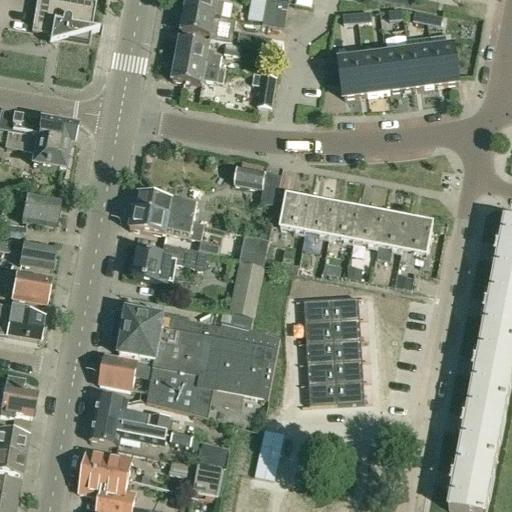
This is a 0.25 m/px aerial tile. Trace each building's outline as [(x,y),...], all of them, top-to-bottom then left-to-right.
[(67,0),(37,0),(31,36),(50,39),(49,47),(67,41),(89,45),(90,35),(99,33),(91,32),(96,5),(67,0)] [(236,8),(224,6),(218,5),(218,0),(185,0),(185,8),(187,8),(186,15),(233,23),(236,8)] [(270,0),(269,5),(288,8),(289,0),(270,0)] [(288,8),(269,5),(269,8),(266,7),(262,29),(284,32),(288,8)] [(230,39),(233,23),(186,15),(184,22),(182,21),(180,32),(182,33),(182,36),(211,41),(212,36),(230,39)] [(403,15),(389,16),(389,25),(403,24),(403,15)] [(357,18),(358,27),(372,26),(371,17),(357,18)] [(414,25),(427,28),(429,19),(415,17),(414,25)] [(344,28),(358,27),(357,18),(343,19),(344,28)] [(429,19),(427,28),(441,31),(443,22),(429,19)] [(240,50),(277,56),(278,45),(242,39),(240,50)] [(222,57),(215,55),(209,54),(210,49),(180,44),(180,47),(178,46),(176,57),(178,57),(177,64),(220,72),(222,57)] [(243,51),(240,50),(226,48),(225,58),(241,61),(243,51)] [(431,53),(435,91),(459,88),(454,50),(431,53)] [(431,53),(408,56),(413,94),(435,91),(431,53)] [(408,56),(385,59),(390,97),(413,94),(408,56)] [(368,100),(390,97),(385,59),(363,62),(368,100)] [(368,100),(363,62),(339,65),(344,103),(368,100)] [(226,73),(220,72),(177,64),(176,71),(173,71),(171,81),(174,82),(173,85),(203,90),(204,85),(223,88),(226,73)] [(254,80),(251,80),(249,92),(252,92),(253,89),(261,91),(258,110),(271,113),(277,82),(254,78),(254,80)] [(68,148),(72,149),(75,131),(0,117),(0,133),(9,135),(9,137),(68,147),(68,148)] [(64,174),(68,148),(68,147),(9,137),(6,151),(35,157),(33,168),(64,174)] [(238,172),(235,189),(263,194),(266,178),(238,172)] [(282,180),(266,178),(263,194),(261,207),(276,210),(282,180)] [(55,232),(60,206),(41,203),(41,200),(16,195),(14,205),(25,207),(22,226),(55,232)] [(169,221),(194,227),(197,209),(172,204),(173,202),(137,195),(134,214),(169,221)] [(305,237),(311,204),(287,200),(280,232),(305,237)] [(329,242),(335,209),(311,204),(305,237),(329,242)] [(354,246),(360,213),(335,209),(329,242),(354,246)] [(378,251),(384,218),(360,213),(354,246),(378,251)] [(194,227),(169,221),(134,214),(130,233),(166,240),(167,237),(201,244),(203,238),(208,239),(210,230),(205,229),(194,227)] [(402,256),(409,223),(384,218),(378,251),(402,256)] [(409,223),(402,256),(427,260),(433,227),(409,223)] [(496,254),(511,257),(511,227),(504,226),(504,227),(500,250),(497,249),(496,254)] [(7,242),(25,243),(26,231),(8,229),(7,242)] [(269,245),(247,239),(240,267),(244,268),(245,268),(264,272),(264,270),(266,263),(269,245)] [(54,261),(56,252),(24,247),(12,245),(0,247),(0,248),(0,256),(21,260),(20,269),(52,274),(53,270),(56,268),(56,264),(54,261)] [(163,259),(138,255),(133,283),(173,290),(176,269),(204,274),(207,259),(176,251),(164,249),(163,259)] [(511,287),(511,257),(496,254),(495,259),(498,260),(494,283),(511,287)] [(299,276),(300,270),(266,263),(264,270),(299,276)] [(242,278),(262,282),(264,272),(245,268),(242,278)] [(349,274),(348,282),(359,284),(360,276),(349,274)] [(411,290),(413,279),(398,276),(396,288),(411,290)] [(6,292),(14,293),(12,302),(45,308),(46,305),(48,306),(51,301),(50,297),(48,296),(49,285),(17,279),(17,278),(9,277),(6,292)] [(511,316),(511,287),(494,283),(489,307),(486,306),(484,311),(511,316)] [(359,303),(331,305),(333,326),(360,324),(359,303)] [(254,321),(256,310),(237,305),(234,317),(254,321)] [(305,327),(333,326),(331,305),(304,306),(305,327)] [(0,338),(39,345),(40,342),(43,340),(43,336),(41,333),(42,331),(41,331),(43,320),(26,317),(26,314),(0,309),(0,338)] [(511,346),(511,316),(484,311),(483,317),(487,317),(482,341),(511,346)] [(138,366),(137,368),(153,371),(147,407),(208,423),(213,395),(268,405),(281,342),(251,334),(232,329),(222,326),(221,332),(166,321),(166,322),(127,315),(119,363),(138,366)] [(232,329),(251,334),(254,321),(234,317),(232,329)] [(333,326),(334,347),(361,345),(360,324),(333,326)] [(334,347),(333,326),(305,327),(306,348),(334,347)] [(511,376),(511,346),(482,341),(478,364),(474,363),(473,369),(511,376)] [(362,366),(361,345),(334,347),(335,368),(362,366)] [(306,348),(308,369),(335,368),(334,347),(306,348)] [(138,366),(119,363),(106,360),(100,390),(132,396),(137,368),(138,366)] [(362,366),(335,368),(336,388),(363,387),(362,366)] [(309,390),(336,388),(335,368),(308,369),(309,390)] [(508,405),(511,384),(511,376),(473,369),(472,374),(476,375),(471,398),(508,405)] [(15,414),(32,418),(36,396),(23,393),(25,383),(7,380),(3,402),(0,401),(0,413),(1,414),(1,415),(14,418),(15,414)] [(336,388),(337,410),(365,408),(363,387),(336,388)] [(336,388),(309,390),(310,411),(337,410),(336,388)] [(502,434),(508,405),(471,398),(467,421),(463,421),(462,426),(502,434)] [(178,424),(126,414),(128,406),(98,400),(94,422),(139,431),(167,436),(175,438),(178,424)] [(167,436),(139,431),(94,422),(90,444),(119,450),(121,442),(164,450),(167,436)] [(497,462),(502,434),(462,426),(461,431),(465,432),(460,455),(497,462)] [(0,454),(25,459),(28,439),(0,434),(0,454)] [(275,485),(284,439),(265,434),(255,481),(275,485)] [(171,449),(192,454),(192,453),(195,443),(174,438),(171,449)] [(228,454),(203,448),(198,465),(224,471),(228,454)] [(25,459),(0,454),(0,474),(21,478),(25,459)] [(128,484),(132,462),(88,454),(84,476),(128,484)] [(491,491),(497,462),(460,455),(456,479),(452,478),(451,483),(491,491)] [(198,470),(172,466),(170,479),(196,484),(198,470)] [(218,503),(224,475),(198,470),(196,484),(193,498),(218,503)] [(84,476),(79,497),(99,501),(97,511),(134,511),(133,511),(136,498),(126,496),(128,484),(84,476)] [(487,511),(491,491),(451,483),(450,489),(454,489),(449,511),(448,511),(487,511)] [(0,507),(16,510),(19,490),(0,486),(0,507)]
